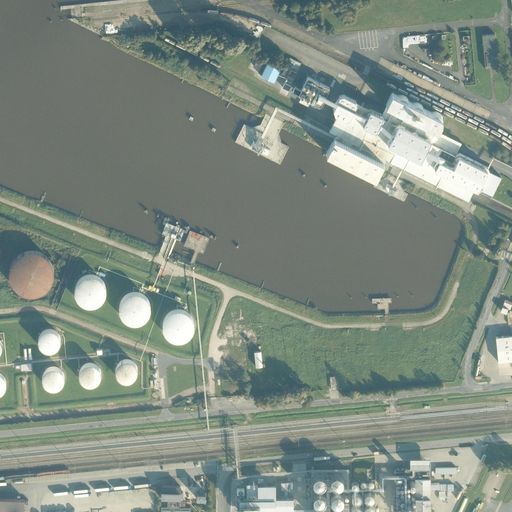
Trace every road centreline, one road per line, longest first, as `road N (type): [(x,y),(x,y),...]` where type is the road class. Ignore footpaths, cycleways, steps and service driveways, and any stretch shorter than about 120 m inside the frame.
road 1 (unclassified): [(511,383),(0,433)]
road 2 (residential): [(377,48),(402,29),(510,19)]
